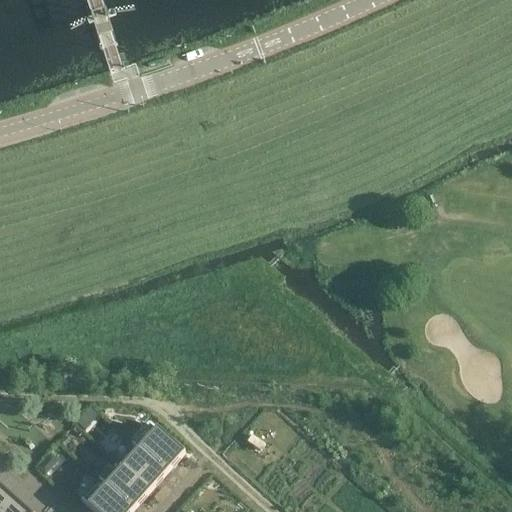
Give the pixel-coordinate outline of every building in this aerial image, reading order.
[(150,426),(133,445),(162,471),(168,477),(186,458),(179,452),(150,426)] [(135,450),(119,467),(145,490),(151,496),(168,477),(162,471),(133,445),(131,447),(135,450)] [(100,482),(99,483),(128,509),(131,511),(136,511),(151,496),(145,490),(119,467),(104,485),(100,482)] [(99,483),(81,502),(91,511),(131,511),(128,509),(99,483)] [(0,511),(5,511),(10,507),(16,501),(0,487),(0,511)] [(10,507),(5,511),(27,511),(16,501),(10,507)]
